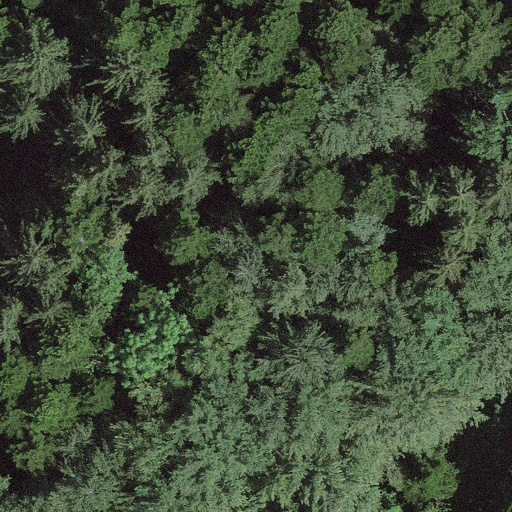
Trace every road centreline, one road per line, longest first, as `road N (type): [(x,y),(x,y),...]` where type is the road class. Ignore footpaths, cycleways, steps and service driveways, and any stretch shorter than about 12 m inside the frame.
road 1 (track): [(8,511),(174,217),(309,0)]
road 2 (track): [(0,214),(74,40),(78,0)]
